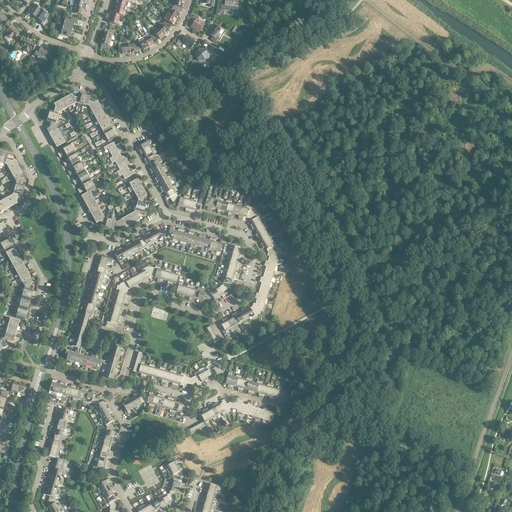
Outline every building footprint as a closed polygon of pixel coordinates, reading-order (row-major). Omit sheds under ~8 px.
[(86,5),(75,1),(72,0),(70,6),(73,7),(85,10),(86,5)] [(185,3),(177,0),(176,0),(175,5),(174,5),(173,7),(177,8),(177,7),(183,9),(185,3)] [(224,0),(224,3),(221,3),(220,10),(236,12),(237,2),(237,1),(237,0),(234,0),(231,0),(232,1),(224,0)] [(30,14),(36,18),(41,10),(33,4),(26,14),(29,16),(30,14)] [(85,10),(73,7),(71,13),(83,16),(85,10)] [(173,8),(172,10),(171,9),(168,15),(169,16),(177,20),(180,15),(175,12),(176,10),(173,8)] [(125,12),(113,9),(112,11),(115,12),(115,14),(115,15),(122,16),(122,17),(124,17),(125,12)] [(49,15),(41,10),(36,18),(41,21),(39,23),(44,27),(48,21),(46,19),(49,15)] [(196,20),(191,27),(194,30),(195,29),(199,32),(204,24),(198,20),(199,18),(195,15),(193,18),(196,20)] [(177,20),(169,16),(166,21),(165,20),(164,22),(167,24),(168,22),(173,25),(177,20)] [(65,19),(63,25),(73,28),(75,22),(77,23),(78,20),(71,18),(70,21),(65,19)] [(120,21),(108,18),(107,20),(110,21),(110,23),(119,26),(120,21)] [(162,25),(158,29),(164,36),(169,31),(168,30),(165,27),(166,26),(163,23),(162,24),(162,25)] [(6,31),(9,33),(8,35),(8,36),(10,38),(11,38),(13,37),(14,38),(18,33),(13,28),(14,27),(12,25),(6,31)] [(73,28),(63,25),(61,32),(65,33),(64,36),(73,38),(73,35),(71,34),(73,28)] [(214,25),(208,34),(212,37),(210,40),(216,43),(219,38),(216,37),(221,30),(214,25)] [(153,33),(152,34),(154,37),(156,36),(159,39),(160,40),(164,36),(158,29),(157,28),(156,28),(154,28),(153,30),(152,31),(153,33)] [(104,32),(103,39),(111,41),(113,32),(108,31),(107,33),(104,32)] [(143,38),(143,39),(149,48),(154,45),(153,44),(151,40),(153,39),(151,36),(149,37),(148,35),(143,38)] [(186,36),(181,43),(187,46),(186,47),(190,49),(189,50),(189,51),(195,42),(186,36)] [(138,42),(139,42),(137,43),(139,46),(140,46),(143,51),(149,48),(143,39),(142,38),(141,38),(139,39),(138,40),(138,42)] [(111,41),(103,39),(101,45),(104,45),(103,48),(108,49),(111,41)] [(23,51),(28,53),(30,49),(32,51),(35,44),(28,41),(28,42),(25,40),(22,46),(25,47),(23,51)] [(133,45),(127,46),(128,54),(134,54),(134,48),(135,48),(135,44),(133,44),(133,45)] [(128,54),(127,46),(118,47),(119,52),(122,52),(122,55),(128,54)] [(40,55),(48,58),(51,51),(44,49),(44,48),(41,47),(39,51),(36,50),(34,56),(39,57),(40,55)] [(205,58),(206,59),(208,59),(208,54),(205,54),(206,52),(204,52),(204,51),(199,50),(199,51),(197,51),(197,53),(196,53),(196,58),(197,58),(196,60),(197,60),(198,61),(199,62),(200,62),(201,62),(202,62),(203,62),(203,61),(204,61),(204,60),(205,60),(205,58)] [(72,95),(68,97),(72,106),(76,103),(77,104),(79,99),(74,97),(72,95)] [(90,97),(85,96),(82,105),(81,108),(87,110),(88,106),(89,102),(90,97)] [(72,106),(68,97),(63,100),(68,108),(72,106)] [(68,108),(63,100),(58,102),(63,111),(68,108)] [(63,111),(58,102),(54,105),(55,107),(54,113),(58,114),(59,113),(63,111)] [(94,103),(89,102),(88,106),(89,107),(91,111),(100,106),(97,102),(94,103)] [(102,111),(100,106),(91,111),(94,116),(102,111)] [(105,115),(102,111),(94,116),(96,120),(105,115)] [(107,120),(105,115),(96,120),(99,125),(107,120)] [(110,124),(107,120),(99,125),(101,129),(110,124)] [(55,124),(51,123),(49,128),(46,130),(49,134),(58,129),(55,125),(55,124)] [(112,129),(110,124),(101,129),(104,134),(112,129)] [(60,134),(58,129),(49,134),(51,139),(60,134)] [(115,133),(112,129),(104,134),(106,138),(115,133)] [(117,138),(115,133),(106,138),(108,142),(117,138)] [(63,139),(60,134),(51,139),(54,143),(63,139)] [(65,143),(63,139),(54,143),(57,148),(65,143)] [(141,149),(138,151),(139,153),(150,147),(149,144),(152,143),(150,140),(149,141),(144,144),(139,146),(141,149)] [(115,146),(113,142),(103,148),(105,151),(108,149),(110,153),(120,147),(119,144),(115,146)] [(73,148),(70,144),(62,148),(65,153),(73,148)] [(122,150),(120,147),(110,153),(113,158),(110,159),(111,161),(121,156),(119,152),(122,150)] [(151,149),(150,147),(139,153),(140,155),(143,153),(145,156),(156,150),(154,148),(151,149)] [(75,153),(73,148),(65,153),(67,157),(75,153)] [(157,152),(156,150),(145,156),(146,158),(143,160),(144,162),(155,156),(154,154),(157,152)] [(78,157),(75,153),(67,157),(70,162),(78,157)] [(123,159),(121,156),(111,161),(112,164),(115,162),(117,166),(128,161),(126,158),(123,159)] [(157,159),(155,156),(144,162),(146,165),(149,163),(150,165),(161,159),(159,157),(157,159)] [(80,162),(78,157),(70,162),(72,166),(80,162)] [(162,162),(161,159),(150,165),(151,168),(148,169),(150,172),(160,166),(159,163),(162,162)] [(12,162),(7,160),(5,165),(6,165),(9,169),(17,165),(15,160),(12,162)] [(129,164),(128,161),(117,166),(120,171),(117,172),(118,174),(128,169),(126,165),(129,164)] [(83,166),(80,162),(72,166),(75,171),(83,166)] [(20,169),(17,165),(9,169),(11,174),(20,169)] [(85,171),(83,166),(75,171),(77,175),(85,171)] [(162,168),(160,166),(150,172),(151,174),(154,172),(155,175),(166,169),(165,167),(162,168)] [(22,174),(20,169),(11,174),(14,178),(22,174)] [(130,172),(128,169),(118,174),(119,177),(122,175),(125,179),(135,174),(133,171),(130,172)] [(167,171),(166,169),(155,175),(157,177),(154,179),(155,181),(166,175),(164,173),(167,171)] [(88,175),(85,171),(77,175),(80,180),(88,175)] [(25,178),(22,174),(14,178),(16,183),(16,184),(21,185),(22,180),(25,178)] [(90,180),(88,175),(80,180),(82,185),(90,180)] [(167,178),(166,175),(155,181),(156,183),(159,182),(160,184),(171,178),(170,176),(167,178)] [(139,182),(137,177),(128,182),(131,187),(139,182)] [(173,181),(171,178),(160,184),(162,187),(159,188),(160,191),(171,185),(170,182),(173,181)] [(93,185),(90,180),(82,185),(85,189),(93,185)] [(142,186),(139,182),(131,187),(133,191),(142,186)] [(95,189),(93,185),(85,189),(87,193),(90,192),(95,189)] [(172,187),(171,185),(160,191),(161,193),(164,191),(166,194),(177,188),(175,186),(172,187)] [(144,191),(142,186),(133,191),(135,196),(144,191)] [(178,190),(177,188),(166,194),(167,196),(164,198),(166,200),(170,198),(173,203),(178,197),(175,192),(178,190)] [(147,196),(144,191),(135,196),(138,200),(138,201),(142,202),(144,197),(147,196)] [(87,193),(81,196),(84,201),(92,196),(90,192),(87,193)] [(18,195),(13,194),(13,195),(8,197),(13,206),(18,203),(16,201),(18,195)] [(183,198),(178,197),(173,203),(178,204),(177,209),(179,210),(180,207),(183,208),(186,196),(184,195),(183,198)] [(95,201),(92,196),(84,201),(86,206),(95,201)] [(13,206),(8,197),(4,200),(8,208),(13,206)] [(215,200),(212,199),(209,211),(212,211),(213,208),(215,209),(219,197),(216,197),(215,200)] [(194,201),(191,200),(187,212),(190,213),(191,208),(194,209),(197,199),(194,198),(194,201)] [(8,208),(4,200),(0,202),(0,203),(4,211),(8,208)] [(226,203),(223,202),(220,214),(222,214),(223,211),(226,212),(229,200),(226,200),(226,203)] [(97,205),(95,201),(86,206),(89,210),(97,205)] [(236,206),(233,205),(230,217),(232,217),(233,214),(236,215),(239,203),(237,203),(236,206)] [(100,210),(97,205),(89,210),(91,215),(100,210)] [(246,209),(244,208),(240,220),(243,220),(244,217),(246,218),(250,206),(247,205),(246,209)] [(255,208),(250,206),(246,218),(249,219),(251,222),(262,216),(260,213),(257,215),(255,211),(254,211),(255,208)] [(102,214),(100,210),(91,215),(94,219),(102,214)] [(139,213),(135,211),(134,212),(130,215),(135,223),(139,221),(138,218),(139,213)] [(104,218),(102,214),(94,219),(96,224),(99,222),(104,224),(105,219),(104,218)] [(135,223),(130,215),(126,217),(130,226),(135,223)] [(263,218),(262,216),(251,222),(252,224),(249,226),(250,228),(261,222),(260,220),(263,218)] [(130,226),(126,217),(121,220),(126,228),(130,226)] [(126,228),(121,220),(117,222),(116,222),(114,226),(120,228),(121,231),(126,228)] [(263,224),(261,222),(250,228),(252,230),(255,228),(256,231),(267,225),(266,223),(263,224)] [(268,227),(267,225),(256,231),(257,234),(255,235),(256,237),(267,231),(265,229),(268,227)] [(173,227),(170,226),(170,228),(169,232),(164,231),(165,237),(170,239),(169,242),(172,243),(175,231),(172,230),(173,227)] [(157,229),(156,228),(154,229),(156,232),(153,233),(159,244),(161,243),(159,240),(165,237),(164,231),(159,233),(157,229)] [(181,229),(179,228),(178,232),(175,231),(172,243),(174,243),(175,240),(178,241),(181,229)] [(191,232),(189,231),(188,235),(185,234),(182,246),(184,246),(185,243),(188,244),(191,232)] [(268,234),(267,231),(256,237),(257,239),(260,238),(261,240),(272,235),(271,232),(268,234)] [(150,235),(149,232),(147,233),(153,244),(155,242),(157,245),(159,244),(153,233),(150,235)] [(153,244),(147,233),(144,234),(146,237),(143,238),(149,249),(152,248),(150,245),(153,244)] [(202,235),(200,234),(199,238),(196,237),(192,249),(195,249),(196,246),(199,247),(202,235)] [(273,237),(272,235),(261,240),(263,243),(260,244),(261,247),(272,241),(270,238),(273,237)] [(141,240),(139,237),(137,238),(143,249),(146,248),(147,251),(149,249),(143,238),(141,240)] [(212,238),(210,237),(209,241),(206,240),(203,252),(205,252),(206,249),(209,250),(212,238)] [(11,242),(9,238),(0,242),(2,247),(11,242)] [(143,249),(137,238),(135,239),(136,242),(134,244),(140,255),(142,253),(140,250),(143,249)] [(223,241),(220,240),(219,244),(217,243),(213,255),(216,255),(217,252),(220,253),(220,250),(223,241)] [(273,243),(272,241),(261,247),(262,249),(265,247),(266,250),(277,244),(276,242),(273,243)] [(14,247),(11,242),(2,247),(5,251),(14,247)] [(131,245),(130,242),(128,244),(133,254),(136,253),(138,256),(140,255),(134,244),(131,245)] [(133,254),(128,244),(126,245),(127,248),(124,249),(130,260),(132,259),(131,256),(133,254)] [(280,249),(277,244),(266,250),(268,253),(267,256),(269,256),(279,259),(280,257),(276,256),(278,251),(277,250),(280,249)] [(242,249),(230,245),(229,248),(233,249),(232,252),(244,255),(244,253),(241,252),(242,249)] [(16,251),(14,247),(5,251),(7,256),(16,251)] [(122,250),(120,248),(118,249),(124,260),(126,258),(128,261),(130,260),(124,249),(122,250)] [(124,260),(118,249),(116,250),(117,253),(115,254),(117,257),(121,265),(123,264),(121,261),(124,260)] [(18,256),(16,251),(7,256),(10,261),(18,256)] [(21,260),(18,256),(10,261),(12,265),(21,260)] [(239,259),(227,256),(226,258),(230,259),(229,262),(241,265),(241,263),(238,262),(239,259)] [(279,259),(269,256),(267,262),(264,261),(264,263),(273,266),(275,261),(278,262),(279,259)] [(23,265),(21,260),(12,265),(15,270),(23,265)] [(107,265),(96,262),(95,264),(98,265),(97,268),(109,271),(110,269),(107,268),(107,265)] [(273,266),(264,263),(263,266),(266,267),(264,272),(274,275),(275,272),(272,271),(273,266)] [(26,269),(23,265),(15,270),(17,274),(26,269)] [(148,265),(143,268),(149,279),(152,277),(155,278),(158,266),(156,266),(155,269),(151,267),(149,268),(148,265)] [(236,270),(224,266),(223,269),(227,270),(226,272),(238,276),(238,273),(235,272),(236,270)] [(149,279),(143,268),(141,269),(143,272),(140,273),(146,284),(148,283),(147,280),(149,279)] [(165,272),(162,271),(159,283),(161,283),(162,280),(165,281),(169,269),(166,268),(165,272)] [(28,274),(26,269),(17,274),(20,279),(28,274)] [(176,275),(173,274),(170,286),(172,286),(173,283),(176,284),(179,272),(176,271),(176,275)] [(104,275),(93,272),(92,274),(95,275),(94,278),(106,281),(107,279),(104,278),(104,275)] [(136,272),(134,273),(140,284),(142,282),(144,285),(146,284),(140,273),(137,275),(136,272)] [(274,275),(264,272),(263,278),(260,277),(259,279),(269,282),(270,277),(273,278),(274,275)] [(140,284),(134,273),(131,274),(133,277),(131,279),(137,289),(139,288),(137,285),(140,284)] [(31,278),(28,274),(20,279),(22,283),(31,278)] [(126,277),(124,278),(130,289),(133,288),(134,290),(137,289),(131,279),(128,280),(126,277)] [(233,280),(221,277),(220,279),(224,280),(222,285),(227,289),(228,285),(235,286),(235,284),(232,283),(233,280)] [(33,283),(31,278),(22,283),(25,287),(24,288),(29,290),(31,284),(33,283)] [(130,289),(124,278),(122,280),(124,283),(120,285),(120,286),(116,285),(115,290),(127,293),(128,291),(130,289)] [(269,282),(259,279),(258,282),(261,283),(260,288),(270,291),(270,288),(267,287),(269,282)] [(101,286),(90,282),(89,285),(92,286),(91,288),(103,292),(104,290),(101,288),(101,286)] [(187,288),(184,287),(181,299),(183,299),(184,296),(187,297),(190,285),(188,284),(187,288)] [(215,285),(213,286),(219,297),(222,296),(223,299),(226,298),(223,292),(227,289),(222,285),(217,288),(215,285)] [(219,297),(213,286),(211,288),(213,291),(208,293),(208,300),(213,297),(216,303),(218,302),(217,299),(219,297)] [(197,291),(194,290),(191,301),(194,302),(194,299),(197,300),(201,288),(198,287),(197,291)] [(203,289),(201,288),(197,300),(200,300),(199,304),(202,305),(204,298),(208,300),(208,293),(202,292),(203,289)] [(270,291),(260,288),(258,294),(255,293),(254,296),(264,298),(265,294),(269,294),(270,291)] [(127,293),(115,290),(114,293),(117,293),(117,296),(129,300),(129,297),(126,296),(127,293)] [(98,296),(87,293),(86,295),(89,296),(88,299),(100,302),(101,300),(98,299),(98,296)] [(264,298),(254,296),(254,298),(257,299),(255,304),(265,307),(266,304),(263,303),(264,298)] [(124,304),(112,300),(111,303),(114,304),(114,307),(125,310),(126,307),(123,307),(124,304)] [(95,306),(84,303),(83,306),(86,306),(85,309),(97,313),(98,310),(94,309),(95,306)] [(252,307),(249,309),(256,319),(258,318),(256,315),(260,313),(260,311),(263,312),(265,307),(255,304),(253,304),(252,307)] [(246,308),(245,307),(243,308),(249,319),(252,318),(253,321),(256,319),(249,309),(247,310),(246,308)] [(249,319),(243,308),(241,309),(243,312),(240,314),(246,325),(248,323),(247,320),(249,319)] [(97,313),(85,309),(84,312),(81,311),(80,314),(90,317),(92,317),(93,314),(96,315),(97,313)] [(121,314),(109,311),(108,313),(111,314),(111,317),(122,320),(123,318),(120,317),(121,314)] [(237,315),(236,312),(234,313),(240,324),(242,323),(244,326),(246,325),(240,314),(237,315)] [(240,324),(234,313),(232,315),(233,317),(231,319),(237,330),(239,329),(237,326),(240,324)] [(90,317),(80,314),(80,317),(81,317),(78,327),(77,327),(75,333),(76,333),(73,343),(72,343),(71,346),(81,349),(83,343),(86,344),(87,340),(84,339),(87,327),(90,328),(92,323),(89,322),(90,317)] [(228,320),(226,317),(224,319),(230,329),(233,328),(234,331),(237,330),(231,319),(228,320)] [(230,329),(224,319),(222,320),(224,323),(221,324),(227,335),(229,334),(228,331),(230,329)] [(15,336),(6,333),(4,338),(3,338),(6,343),(11,340),(14,341),(15,336)] [(8,347),(6,343),(3,338),(0,340),(0,343),(3,349),(8,347)] [(118,345),(113,343),(112,346),(109,345),(108,347),(111,348),(110,354),(109,357),(108,360),(105,359),(104,364),(107,365),(106,367),(105,370),(104,373),(103,376),(100,375),(99,378),(111,381),(113,376),(114,376),(116,370),(115,370),(118,360),(119,360),(120,354),(119,353),(121,348),(117,347),(118,345)] [(75,353),(69,351),(69,350),(68,350),(67,351),(66,350),(65,355),(67,356),(66,361),(69,362),(70,361),(79,363),(79,365),(85,366),(86,365),(95,368),(95,369),(99,370),(101,361),(95,359),(96,356),(92,354),(91,357),(85,356),(82,355),(79,354),(80,351),(76,350),(75,353)] [(149,367),(146,366),(143,378),(145,378),(146,375),(149,376),(152,364),(150,364),(149,367)] [(159,370),(157,369),(153,381),(156,382),(157,378),(159,379),(163,367),(160,367),(159,370)] [(205,371),(203,372),(209,383),(211,382),(209,379),(212,377),(206,367),(204,368),(205,371)] [(170,373),(167,372),(164,384),(166,385),(167,381),(170,382),(173,370),(171,370),(170,373)] [(199,371),(196,372),(202,383),(205,381),(206,384),(209,383),(203,372),(200,374),(199,371)] [(202,383),(196,372),(194,373),(196,376),(191,379),(191,385),(196,383),(199,388),(201,387),(200,384),(202,383)] [(180,376),(178,375),(174,387),(177,388),(177,384),(180,385),(184,373),(181,373),(180,376)] [(186,374),(184,373),(180,385),(183,386),(182,389),(185,390),(187,384),(191,385),(191,379),(185,377),(186,374)] [(236,378),(233,377),(229,389),(232,389),(233,386),(236,387),(239,375),(237,374),(236,378)] [(246,381),(243,380),(240,392),(242,392),(243,389),(246,390),(249,378),(247,377),(246,381)] [(256,384),(254,383),(250,394),(253,395),(254,392),(256,393),(260,381),(257,380),(256,384)] [(63,382),(61,382),(60,385),(57,384),(54,396),(56,397),(57,393),(60,394),(63,382)] [(11,391),(10,391),(12,395),(13,394),(14,391),(17,392),(19,385),(13,383),(11,391)] [(267,387),(264,386),(261,398),(263,398),(264,395),(267,396),(270,384),(268,383),(267,387)] [(26,387),(19,385),(17,392),(21,394),(21,396),(24,397),(25,395),(24,394),(26,387)] [(74,385),(71,385),(70,388),(67,387),(64,399),(66,400),(67,396),(70,397),(74,385)] [(277,390),(275,389),(271,401),(274,401),(275,398),(277,399),(281,387),(278,386),(277,390)] [(84,388),(82,388),(81,391),(78,390),(74,402),(77,403),(78,399),(80,400),(84,388)] [(288,392),(285,392),(282,404),(284,404),(285,401),(288,402),(291,390),(289,389),(288,392)] [(0,393),(0,396),(0,397),(7,398),(8,395),(10,395),(12,395),(10,391),(8,392),(1,390),(0,393)] [(95,391),(92,391),(91,394),(88,393),(85,405),(87,406),(88,402),(94,404),(97,399),(93,398),(95,391)] [(152,392),(150,391),(148,398),(143,396),(144,402),(150,404),(149,407),(151,408),(154,396),(152,395),(152,392)] [(139,399),(136,393),(133,394),(135,397),(132,399),(138,409),(141,408),(139,405),(144,402),(143,396),(139,399)] [(160,394),(158,394),(157,397),(154,396),(151,408),(153,409),(154,405),(157,406),(160,394)] [(130,400),(128,397),(126,398),(132,409),(135,408),(136,410),(138,409),(132,399),(130,400)] [(171,397),(169,397),(168,400),(165,399),(161,411),(164,412),(165,408),(168,409),(171,397)] [(240,398),(238,397),(236,404),(231,402),(231,408),(237,410),(236,413),(239,414),(242,404),(242,402),(239,401),(240,398)] [(132,409),(126,398),(124,399),(125,402),(123,404),(129,415),(131,413),(130,410),(132,409)] [(100,404),(97,399),(94,404),(96,409),(94,411),(95,413),(106,407),(104,404),(107,403),(106,400),(100,404)] [(226,405),(223,399),(221,400),(222,403),(220,404),(226,415),(228,414),(226,411),(231,408),(231,402),(226,405)] [(181,400),(179,400),(178,403),(175,402),(172,414),(174,414),(175,411),(178,412),(181,400)] [(247,406),(242,404),(239,414),(242,415),(242,413),(247,415),(250,403),(248,402),(247,406)] [(217,406),(216,403),(214,404),(220,415),(222,414),(224,416),(226,415),(220,404),(217,406)] [(253,404),(250,403),(247,415),(252,416),(251,417),(255,418),(258,409),(252,407),(253,404)] [(220,415),(214,404),(211,405),(213,408),(211,410),(216,420),(219,419),(217,416),(220,415)] [(107,409),(106,407),(95,413),(96,415),(99,413),(100,416),(111,410),(110,408),(107,409)] [(263,410),(258,409),(255,418),(258,419),(258,418),(263,419),(267,408),(264,407),(263,410)] [(70,412),(58,408),(58,411),(61,412),(60,414),(72,418),(72,415),(69,415),(70,412)] [(208,411),(206,408),(204,409),(210,420),(213,419),(214,422),(216,420),(211,410),(208,411)] [(269,408),(267,408),(263,419),(268,421),(268,422),(271,423),(274,413),(268,412),(269,408)] [(210,420),(204,409),(202,411),(204,413),(201,415),(207,426),(209,424),(208,422),(210,420)] [(112,412),(111,410),(100,416),(102,418),(99,420),(100,422),(111,416),(109,414),(112,412)] [(112,419),(111,416),(100,422),(101,425),(104,423),(107,428),(113,427),(111,423),(116,419),(115,417),(112,419)] [(67,422),(55,419),(55,421),(58,422),(57,425),(69,428),(69,426),(66,425),(67,422)] [(112,432),(113,427),(107,428),(105,433),(102,433),(101,435),(113,438),(114,436),(117,437),(118,434),(112,432)] [(64,433),(52,429),(51,432),(55,433),(54,435),(66,439),(66,436),(63,435),(64,433)] [(113,438),(101,435),(101,437),(104,438),(104,439),(103,441),(115,445),(116,442),(112,441),(113,438)] [(61,443),(49,440),(49,442),(52,443),(51,446),(63,449),(63,447),(60,446),(61,443)] [(2,445),(2,447),(0,453),(4,454),(4,456),(7,457),(8,455),(6,454),(9,447),(2,445)] [(110,449),(98,445),(98,448),(101,449),(100,451),(112,455),(113,453),(110,452),(110,449)] [(58,453),(46,450),(46,453),(49,453),(48,456),(57,459),(60,460),(60,459),(60,457),(57,456),(58,453)] [(107,459),(95,456),(95,458),(98,459),(97,462),(109,465),(110,463),(107,462),(107,459)] [(166,470),(167,473),(178,467),(176,464),(179,462),(178,460),(167,466),(168,469),(166,470)] [(64,466),(52,463),(52,466),(55,466),(54,469),(66,473),(67,470),(63,469),(64,466)] [(179,469),(178,467),(167,473),(168,475),(171,473),(174,478),(180,477),(177,473),(183,470),(182,468),(179,469)] [(61,477),(49,473),(49,476),(52,477),(51,480),(63,483),(64,480),(60,479),(61,477)] [(178,482),(180,477),(174,478),(172,484),(169,483),(168,485),(180,489),(181,486),(184,487),(185,484),(178,482)] [(110,481),(109,479),(98,485),(99,488),(97,489),(98,492),(108,486),(107,483),(110,481)] [(58,487),(46,484),(46,486),(49,487),(48,490),(60,493),(61,491),(57,490),(58,487)] [(180,489),(168,485),(167,488),(171,489),(169,494),(174,498),(175,493),(182,495),(182,492),(179,491),(180,489)] [(110,488),(108,486),(98,492),(99,494),(102,492),(103,495),(114,489),(113,487),(110,488)] [(216,492),(204,488),(204,491),(207,492),(206,495),(218,498),(219,496),(215,495),(216,492)] [(115,491),(114,489),(103,495),(105,497),(102,499),(103,501),(114,495),(112,493),(115,491)] [(60,493),(48,490),(47,493),(44,492),(43,494),(50,496),(48,501),(54,500),(56,495),(59,496),(60,493)] [(162,494),(160,495),(166,506),(169,505),(170,507),(173,506),(169,500),(174,498),(169,494),(164,497),(162,494)] [(115,498),(114,495),(103,501),(104,503),(107,502),(110,507),(116,506),(114,502),(119,498),(118,496),(115,498)] [(166,506),(160,495),(158,496),(160,499),(157,501),(163,511),(165,510),(164,507),(166,506)] [(153,499),(151,500),(157,511),(159,510),(160,511),(161,511),(163,511),(157,501),(154,502),(153,499)] [(213,502),(201,499),(201,501),(204,502),(203,505),(215,508),(216,506),(212,505),(213,502)] [(57,505),(54,500),(48,501),(51,505),(45,509),(46,511),(49,509),(50,511),(61,506),(60,504),(57,505)] [(155,511),(157,511),(151,500),(149,502),(150,505),(148,506),(150,511),(155,511)]
